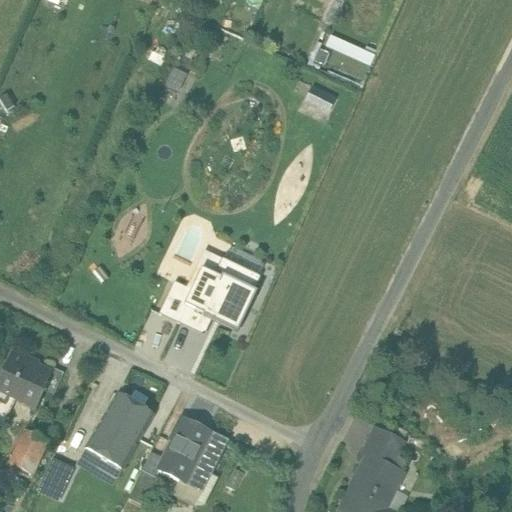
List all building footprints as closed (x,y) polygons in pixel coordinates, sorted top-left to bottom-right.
[(329,38),(325,50),(372,63),(375,52),(329,38)] [(195,53),(182,47),(178,56),(180,57),(191,62),(195,53)] [(178,63),(157,105),(178,116),(203,69),(191,62),(180,57),(177,63),(178,63)] [(313,86),(304,103),(328,117),(338,99),(313,86)] [(256,281),(222,266),(224,262),(221,261),(204,298),(199,309),(203,311),(205,312),(222,278),(254,293),(260,279),(257,278),(256,281)] [(257,278),(224,262),(222,266),(256,281),(257,278)] [(193,282),(177,276),(170,293),(187,300),(193,282)] [(254,293),(222,278),(205,312),(215,317),(217,313),(224,317),(222,320),(237,327),(254,293)] [(204,298),(193,292),(177,325),(179,325),(180,324),(193,331),(203,311),(199,309),(204,298)] [(224,317),(217,313),(215,317),(205,312),(202,318),(237,335),(257,294),(254,293),(237,327),(222,320),(224,317)] [(50,374),(11,356),(0,380),(0,408),(5,410),(11,397),(36,410),(44,392),(43,391),(51,374),(50,374)] [(63,375),(52,369),(50,374),(51,374),(43,391),(44,392),(45,393),(53,396),(63,375)] [(117,396),(85,450),(121,471),(153,417),(117,396)] [(210,434),(180,419),(171,437),(174,439),(157,472),(184,485),(210,434)] [(407,444),(375,429),(362,454),(367,457),(403,474),(408,464),(399,460),(407,444)] [(47,443),(25,432),(12,460),(34,471),(47,443)] [(227,442),(210,434),(184,485),(201,494),(227,442)] [(359,486),(388,500),(400,475),(405,478),(406,476),(403,474),(367,457),(354,483),(359,486)] [(142,472),(128,499),(143,507),(156,480),(142,472)] [(388,500),(359,486),(346,511),(342,511),(340,510),(338,511),(386,511),(383,510),(388,500)] [(117,511),(120,507),(112,503),(108,509),(113,511),(117,511)]
